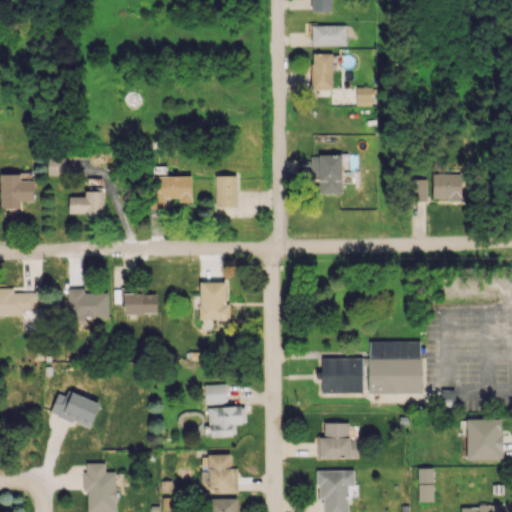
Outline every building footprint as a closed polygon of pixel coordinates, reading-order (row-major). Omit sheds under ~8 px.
[(330,11),(330,0),(310,0),(311,10),(330,11)] [(345,24),(311,25),(311,45),(346,44),(345,24)] [(332,53),(311,53),(311,88),(331,89),(332,53)] [(341,154),(310,155),(311,175),(319,175),(319,193),(341,193),(341,154)] [(48,175),(65,175),(64,156),(47,157),(48,175)] [(432,173),(431,198),(460,199),(461,174),(432,173)] [(20,174),(0,174),(0,184),(0,207),(20,208),(20,200),(34,200),(34,180),(20,180),(20,174)] [(150,175),(149,207),(164,208),(165,197),(178,197),(178,202),(191,202),(191,176),(150,175)] [(214,206),(236,206),(236,176),(215,175),(214,206)] [(426,200),(426,178),(410,178),(409,200),(426,200)] [(69,195),(68,212),(86,212),(86,217),(102,218),(103,188),(85,187),(85,196),(69,195)] [(199,318),(229,319),(229,303),(224,303),(225,281),(199,281),(199,318)] [(0,313),(25,313),(25,328),(42,328),(42,292),(13,292),(13,287),(0,287),(0,313)] [(107,292),(84,292),(84,287),(67,288),(67,318),(108,318),(107,292)] [(156,313),(156,293),(123,293),(122,313),(156,313)] [(420,340),(367,341),(368,393),(421,392),(420,340)] [(321,392),(363,392),(363,357),(321,357),(321,371),(315,371),(315,379),(321,379),(321,392)] [(204,403),(226,402),(225,383),(204,384),(204,403)] [(440,389),(441,406),(454,405),(454,389),(440,389)] [(99,403),(67,390),(65,396),(57,392),(49,412),(89,428),(99,403)] [(208,407),(209,436),(234,435),(234,423),(245,422),(245,405),(208,407)] [(465,418),(466,460),(502,459),(501,417),(465,418)] [(358,457),(359,438),(348,438),(349,422),(323,421),(323,436),(319,436),(319,456),(358,457)] [(229,453),(207,453),(207,471),(200,471),(201,482),(208,482),(208,491),(236,491),(236,467),(230,467),(229,453)] [(87,511),(116,511),(116,470),(105,471),(105,462),(83,462),(83,491),(87,491),(87,511)] [(432,467),(417,467),(418,501),(433,501),(432,467)] [(353,469),(317,470),(317,498),(323,498),(323,511),(347,511),(348,496),(357,496),(357,484),(353,484),(353,469)] [(206,511),(235,511),(236,498),(207,497),(206,511)]
